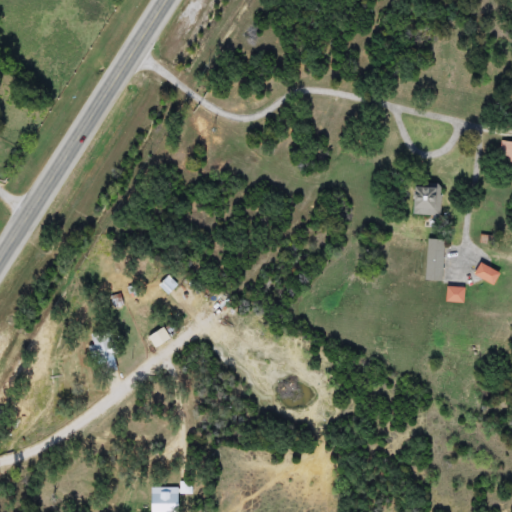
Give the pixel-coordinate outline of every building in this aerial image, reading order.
[(511,163),(498,162),(500,142),(511,143),(511,163)] [(439,215),(406,215),(406,184),(439,184),(439,215)] [(441,240),(441,281),(424,281),(424,240),(441,240)] [(490,286),(470,275),(477,263),(496,274),(490,286)] [(442,302),(442,288),(460,288),(460,302),(442,302)] [(116,367),(97,376),(85,347),(104,339),(116,367)] [(191,494),(176,494),(176,511),(149,511),(149,488),(191,487),(191,494)]
